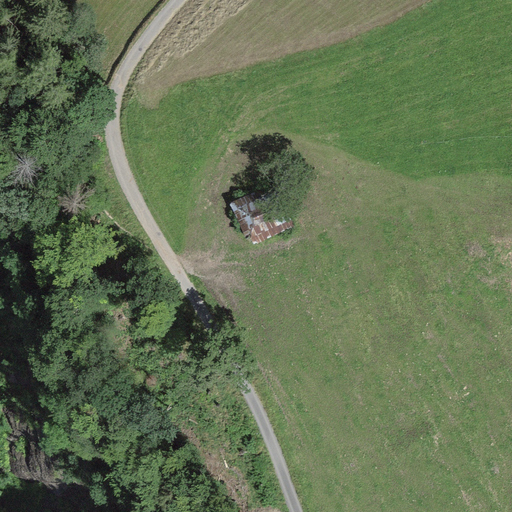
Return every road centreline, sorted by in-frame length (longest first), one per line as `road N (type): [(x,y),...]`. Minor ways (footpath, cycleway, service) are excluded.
road 1 (track): [(295,511),(252,405),(128,174)]
road 2 (track): [(179,0),(122,77),(111,119),(116,144)]
